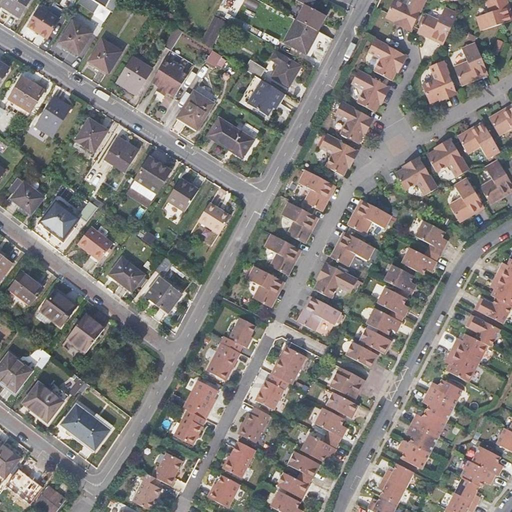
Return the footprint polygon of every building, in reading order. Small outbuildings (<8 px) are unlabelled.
[(0,10),(15,21),(29,0),(3,0),(0,5),(0,10)] [(119,0),(91,0),(112,12),(119,0)] [(294,0),(294,1),(286,16),(296,20),(316,31),(324,16),(313,10),(317,3),(311,0),(294,0)] [(393,0),(387,13),(385,17),(390,20),(395,22),(411,30),(413,27),(425,0),(408,0),(406,5),(394,0),(393,0)] [(476,17),(481,31),(511,20),(506,4),(507,4),(506,0),(486,0),(490,12),(476,17)] [(425,14),(418,29),(417,32),(423,35),(427,37),(428,35),(444,43),(452,25),(457,13),(444,8),(438,21),(425,14)] [(56,22),(37,10),(25,28),(44,40),(56,22)] [(222,23),(212,18),(200,42),(209,47),(222,23)] [(306,54),(318,32),(316,31),(296,20),(284,42),(306,54)] [(74,58),(88,34),(70,24),(56,47),(74,58)] [(182,32),(174,28),(162,47),(169,52),(182,32)] [(380,59),(373,72),(386,78),(391,81),(396,71),(399,65),(404,55),(374,39),(367,52),(380,59)] [(493,50),(498,53),(503,42),(497,40),(493,50)] [(107,75),(120,54),(101,42),(88,63),(107,75)] [(454,68),(462,85),(471,81),(471,80),(474,78),(487,73),(475,43),(462,49),(467,62),(454,68)] [(211,50),(204,61),(211,65),(213,62),(218,65),(222,59),(217,55),(217,54),(211,50)] [(169,52),(150,83),(158,88),(166,94),(173,98),(193,66),(169,52)] [(295,79),(301,68),(276,53),(271,61),(279,67),(272,78),(288,88),(295,79)] [(124,88),(135,95),(149,71),(132,59),(118,81),(126,86),(124,88)] [(253,75),(260,80),(266,70),(250,61),(244,70),(253,75)] [(435,80),(422,86),(427,99),(430,103),(434,102),(439,100),(456,93),(454,89),(443,61),(430,67),(435,80)] [(305,71),(301,68),(295,79),(298,81),(305,71)] [(363,90),(357,103),(370,110),(374,112),(379,103),(383,96),(388,87),(383,84),(358,71),(351,84),(363,90)] [(276,104),(282,93),(260,80),(253,75),(238,99),(265,115),(273,102),(276,104)] [(18,77),(16,80),(29,88),(31,85),(18,77)] [(29,88),(16,80),(4,99),(24,113),(39,90),(31,85),(29,88)] [(195,130),(215,98),(196,86),(175,118),(195,130)] [(132,99),(135,95),(124,88),(122,92),(132,99)] [(166,94),(158,88),(156,92),(164,97),(166,94)] [(48,134),(64,109),(53,103),(56,99),(50,95),(32,124),(48,134)] [(53,103),(64,109),(66,105),(56,99),(53,103)] [(267,117),(276,104),(273,102),(265,115),(267,117)] [(347,122),(340,135),(353,142),(358,144),(363,134),(368,125),(371,118),(367,115),(341,103),(334,116),(347,122)] [(0,131),(6,135),(18,116),(0,104),(0,131)] [(489,118),(491,122),(498,135),(511,128),(511,129),(511,106),(499,114),(498,113),(489,118)] [(231,147),(240,132),(216,118),(204,137),(225,150),(228,145),(231,147)] [(72,139),(89,150),(102,131),(84,120),(72,139)] [(246,123),(242,130),(257,137),(260,130),(246,123)] [(467,131),(457,137),(460,141),(467,154),(479,146),(487,159),(493,155),(500,151),(485,126),(484,124),(468,133),(467,131)] [(251,139),(240,132),(231,147),(242,154),(251,139)] [(332,154),(325,167),(334,172),(343,176),(348,167),(350,162),(356,151),(350,147),(326,135),(319,148),(332,154)] [(113,136),(111,138),(123,146),(125,143),(113,136)] [(123,146),(111,138),(99,157),(120,171),(134,148),(125,143),(123,146)] [(86,155),(89,150),(72,139),(69,143),(86,155)] [(426,156),(429,160),(436,172),(449,165),(456,177),(463,173),(468,169),(454,145),(451,141),(435,150),(426,156)] [(231,147),(228,151),(239,158),(242,154),(231,147)] [(147,198),(165,169),(158,164),(159,162),(145,153),(126,185),(147,198)] [(395,174),(400,183),(405,191),(417,184),(425,196),(427,195),(437,188),(422,163),(420,159),(410,165),(404,168),(395,174)] [(492,180),(479,187),(487,200),(489,204),(499,198),(498,197),(500,196),(511,188),(511,185),(497,160),(485,167),(492,180)] [(311,190),(305,203),(315,208),(322,212),(327,202),(325,201),(333,185),(329,183),(305,170),(298,183),(311,190)] [(175,178),(173,181),(190,194),(193,189),(175,178)] [(461,198),(449,205),(458,220),(459,222),(467,217),(469,216),(468,215),(483,206),(481,203),(466,178),(454,186),(461,198)] [(40,198),(15,179),(7,190),(12,194),(8,200),(28,215),(40,198)] [(190,194),(173,181),(161,199),(180,210),(190,194)] [(81,220),(92,205),(85,200),(74,215),(81,220)] [(363,201),(355,216),(353,215),(348,225),(353,228),(366,234),(372,222),(385,228),(391,216),(373,206),(363,201)] [(204,202),(203,204),(216,213),(218,210),(204,202)] [(294,222),(288,235),(298,240),(305,244),(310,234),(309,233),(317,218),(311,215),(288,202),(282,215),(294,222)] [(75,219),(53,203),(39,223),(60,239),(75,219)] [(214,233),(223,218),(216,213),(203,204),(193,219),(214,233)] [(216,213),(223,218),(225,215),(218,210),(216,213)] [(424,220),(415,236),(431,244),(443,250),(447,243),(441,239),(445,231),(424,220)] [(110,244),(89,227),(75,245),(97,261),(110,244)] [(347,233),(339,248),(336,247),(331,257),(334,259),(349,266),(356,254),(368,260),(375,248),(349,234),(347,233)] [(278,254),(271,267),(281,272),(288,275),(293,266),(292,265),(300,250),(295,247),(271,235),(265,247),(278,254)] [(431,244),(428,249),(440,256),(443,250),(431,244)] [(410,247),(402,263),(424,274),(428,265),(434,268),(437,262),(425,255),(410,247)] [(425,255),(437,262),(440,256),(428,249),(425,255)] [(0,281),(11,267),(0,258),(0,281)] [(161,278),(172,264),(163,258),(153,271),(161,278)] [(501,266),(497,275),(511,282),(511,258),(505,268),(501,266)] [(115,279),(130,291),(141,276),(119,259),(107,275),(113,281),(115,279)] [(320,280),(315,290),(319,292),(332,299),(339,286),(352,292),(358,280),(331,265),(328,264),(320,280)] [(392,265),(384,281),(396,286),(409,293),(411,294),(415,287),(410,284),(414,276),(392,265)] [(260,286),(254,299),(262,303),(271,308),(276,298),(274,297),(283,281),(278,279),(254,267),(248,279),(260,286)] [(497,286),(492,295),(495,297),(511,305),(511,282),(497,275),(492,284),(497,286)] [(127,294),(130,291),(115,279),(113,281),(112,283),(127,294)] [(179,295),(157,279),(143,296),(165,313),(179,295)] [(25,284),(18,280),(9,291),(29,305),(39,291),(27,282),(25,284)] [(396,286),(393,291),(407,298),(409,293),(396,286)] [(385,287),(377,303),(393,311),(404,316),(408,309),(403,307),(407,298),(393,291),(385,287)] [(74,308),(54,293),(40,311),(60,326),(74,308)] [(303,312),(298,322),(302,324),(315,331),(322,318),(336,325),(342,312),(316,299),(313,297),(305,313),(303,312)] [(480,297),(474,309),(502,324),(511,305),(495,297),(492,303),(480,297)] [(375,308),(366,323),(381,331),(385,333),(389,335),(393,326),(398,329),(402,322),(390,316),(375,308)] [(390,316),(402,322),(404,317),(393,311),(390,316)] [(465,326),(477,332),(474,338),(487,345),(490,346),(499,329),(471,314),(465,326)] [(84,353),(102,330),(84,315),(66,339),(84,353)] [(256,326),(240,318),(230,340),(224,337),(220,343),(221,343),(239,353),(243,347),(247,349),(251,341),(250,340),(256,326)] [(367,328),(360,341),(367,344),(372,347),(385,354),(392,340),(384,336),(385,333),(381,331),(379,334),(367,328)] [(455,341),(451,349),(478,363),(487,345),(474,338),(465,333),(460,343),(455,341)] [(353,342),(346,355),(372,368),(378,355),(370,351),(372,347),(367,344),(365,348),(353,342)] [(221,343),(207,371),(226,381),(240,354),(239,353),(221,343)] [(43,368),(52,356),(41,347),(32,359),(43,368)] [(282,355),(272,375),(289,383),(292,385),(306,357),(289,348),(285,356),(282,355)] [(451,360),(446,370),(468,381),(478,363),(451,349),(446,358),(451,360)] [(20,363),(8,354),(0,364),(0,383),(3,386),(5,384),(16,393),(30,374),(19,365),(20,363)] [(366,380),(340,367),(337,371),(338,373),(363,386),(366,380)] [(331,385),(343,391),(341,395),(346,398),(348,394),(356,398),(363,386),(338,373),(337,371),(331,385)] [(261,391),(256,401),(274,411),(284,390),(285,391),(289,383),(272,375),(263,392),(261,391)] [(444,380),(461,389),(463,385),(446,376),(444,380)] [(431,383),(427,392),(454,405),(462,389),(461,389),(444,380),(442,379),(438,387),(431,383)] [(198,381),(184,409),(188,411),(201,418),(206,420),(210,413),(207,412),(218,391),(198,381)] [(46,423),(61,403),(38,385),(23,405),(46,423)] [(334,392),(327,405),(339,411),(337,415),(342,417),(344,414),(352,418),(359,405),(346,398),(341,395),(334,392)] [(430,401),(425,411),(446,421),(454,405),(427,392),(424,398),(430,401)] [(91,453),(110,428),(94,416),(91,420),(73,407),(58,427),(91,453)] [(248,413),(238,434),(256,444),(270,416),(254,408),(251,414),(248,413)] [(323,408),(316,423),(331,431),(343,437),(347,430),(341,428),(345,419),(342,417),(337,415),(323,408)] [(188,411),(175,437),(193,446),(203,428),(197,425),(201,418),(188,411)] [(411,423),(438,437),(446,421),(425,411),(421,419),(414,415),(411,423)] [(413,433),(408,442),(429,453),(438,437),(411,423),(407,430),(413,433)] [(505,428),(496,444),(511,451),(511,431),(509,430),(505,428)] [(331,431),(328,436),(340,443),(343,437),(331,431)] [(310,434),(302,450),(309,454),(314,456),(324,461),(328,453),(333,456),(338,448),(325,442),(310,434)] [(325,442),(338,448),(340,443),(328,436),(325,442)] [(405,450),(401,458),(421,469),(429,453),(408,442),(402,439),(398,447),(405,450)] [(238,442),(224,470),(242,479),(256,451),(238,442)] [(0,475),(4,479),(18,460),(0,445),(0,475)] [(480,445),(472,462),(496,474),(499,475),(502,468),(497,465),(501,456),(480,445)] [(295,451),(288,465),(301,472),(314,478),(320,464),(312,460),(314,456),(309,454),(307,457),(295,451)] [(158,468),(153,478),(161,482),(172,487),(177,479),(175,478),(183,462),(167,454),(160,468),(158,468)] [(469,461),(461,476),(462,477),(481,486),(482,486),(486,478),(492,482),(496,474),(472,462),(469,461)] [(388,469),(384,477),(406,488),(414,472),(397,464),(393,472),(388,469)] [(43,488),(19,469),(6,486),(29,504),(43,488)] [(301,472),(299,476),(311,482),(314,478),(301,472)] [(144,482),(134,503),(150,511),(150,510),(153,511),(157,511),(161,505),(154,501),(156,497),(158,498),(162,489),(158,487),(161,482),(153,478),(145,473),(142,480),(144,482)] [(283,473),(277,487),(288,493),(287,496),(292,498),(294,495),(302,500),(309,486),(297,480),(283,473)] [(212,490),(207,499),(228,510),(240,485),(222,475),(214,491),(212,490)] [(297,480),(309,486),(311,482),(299,476),(297,480)] [(384,487),(381,495),(398,504),(406,488),(384,477),(380,485),(384,487)] [(462,477),(454,493),(477,504),(481,496),(477,493),(481,486),(462,477)] [(270,507),(279,511),(296,511),(300,502),(292,498),(287,496),(278,491),(270,507)] [(454,493),(446,509),(451,511),(466,511),(468,510),(471,511),(472,511),(477,504),(454,493)] [(372,501),(368,509),(372,511),(373,511),(393,511),(398,504),(381,495),(376,503),(372,501)]
